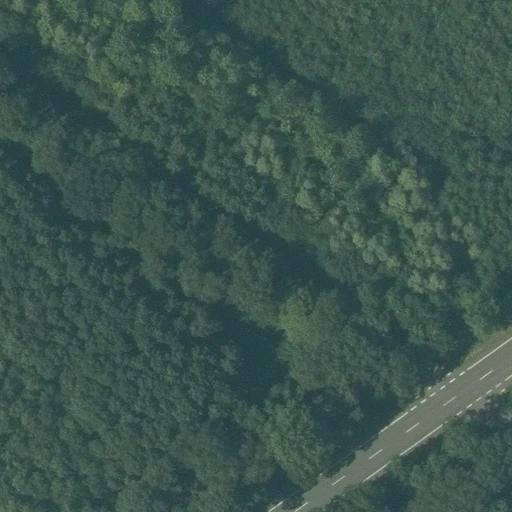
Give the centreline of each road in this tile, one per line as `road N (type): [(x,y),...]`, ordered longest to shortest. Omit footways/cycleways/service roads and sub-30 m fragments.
road 1 (unclassified): [(0,56),(476,389)]
road 2 (secondary): [(476,389),(303,511)]
